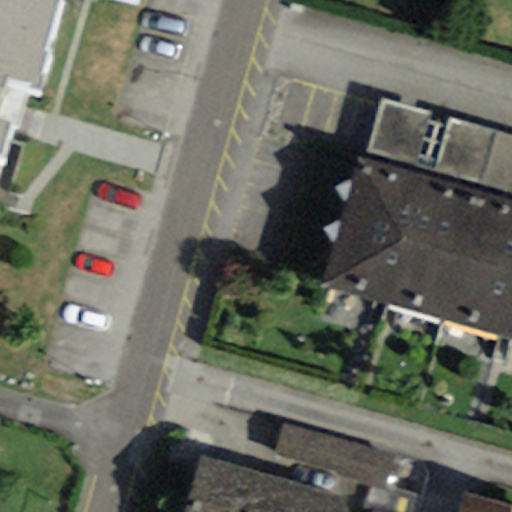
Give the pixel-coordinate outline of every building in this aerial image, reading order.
[(58,0),(0,0),(0,157),(4,158),(22,90),(40,95),(51,55),(44,53),(58,0)] [(318,288),(376,305),(416,167),(357,151),(318,288)] [(477,184),(416,167),(376,305),(436,323),(477,184)] [(436,323),(499,340),(511,299),(511,194),(477,184),(436,323)] [(511,299),(499,340),(511,343),(511,299)] [(384,489),(395,457),(282,423),(272,455),(384,489)] [(200,456),(182,511),(341,511),(345,501),(200,456)] [(458,511),(511,511),(511,506),(464,493),(458,511)]
